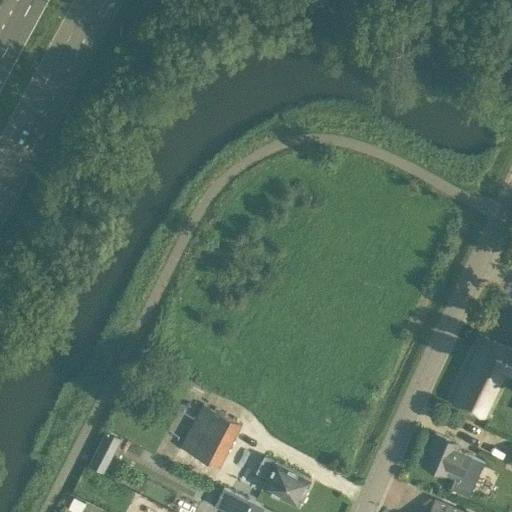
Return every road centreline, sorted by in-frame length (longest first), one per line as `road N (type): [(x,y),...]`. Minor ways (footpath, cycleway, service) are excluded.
road 1 (residential): [(362,511),(511,188)]
road 2 (secondary): [(0,164),(83,3)]
